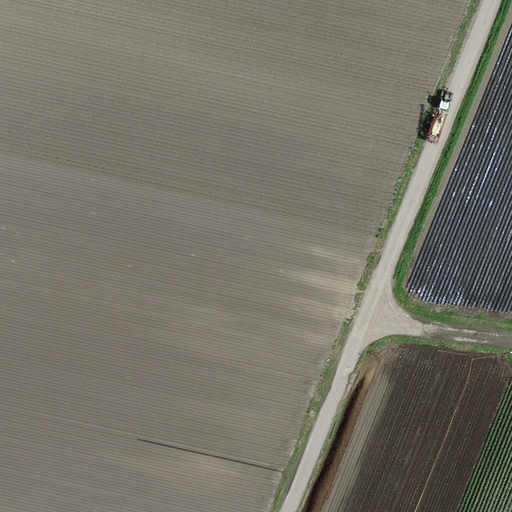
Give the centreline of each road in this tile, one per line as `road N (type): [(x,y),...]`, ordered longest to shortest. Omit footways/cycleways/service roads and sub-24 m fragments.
road 1 (track): [(483,0),(285,511)]
road 2 (track): [(511,324),(366,306)]
